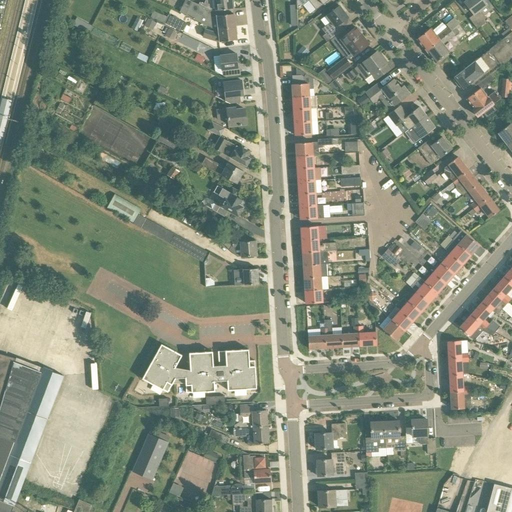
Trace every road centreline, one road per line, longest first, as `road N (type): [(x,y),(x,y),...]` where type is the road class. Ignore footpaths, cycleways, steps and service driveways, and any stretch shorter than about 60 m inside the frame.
road 1 (residential): [(289,371),(267,59),(255,0)]
road 2 (residential): [(511,186),(390,30)]
road 3 (residential): [(291,405),(424,396),(427,360),(419,345)]
road 4 (residential): [(419,345),(511,240)]
road 5 (residential): [(289,371),(396,363),(419,345)]
